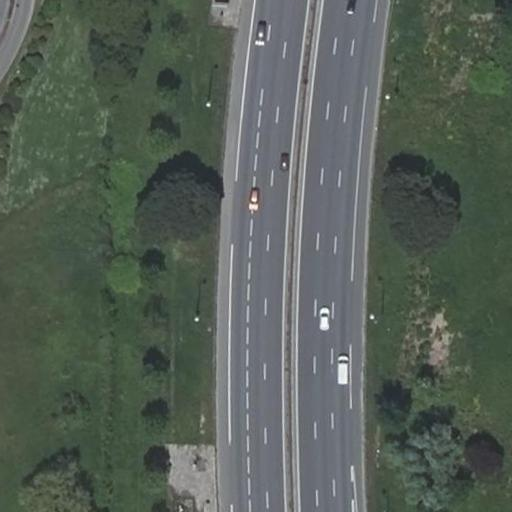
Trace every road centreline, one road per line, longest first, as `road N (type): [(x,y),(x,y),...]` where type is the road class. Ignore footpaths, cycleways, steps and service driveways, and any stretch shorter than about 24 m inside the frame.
road 1 (trunk): [(284,0),(268,106),(256,339),(263,511)]
road 2 (trunk): [(331,511),(324,329),(350,0)]
